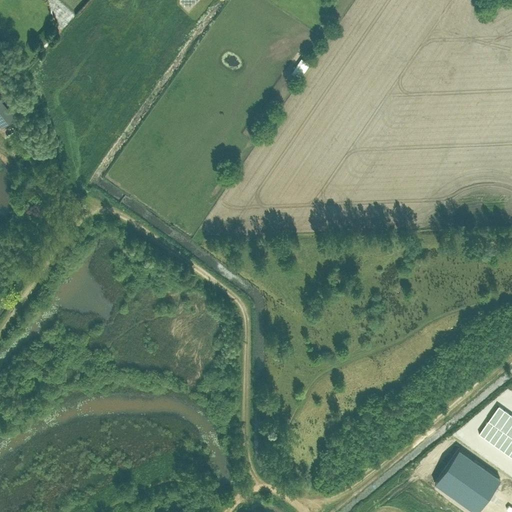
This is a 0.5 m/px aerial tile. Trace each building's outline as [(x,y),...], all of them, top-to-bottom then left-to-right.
[(0,96),(0,122),(13,112),(0,96)] [(498,405),(487,419),(492,423),(493,424),(504,409),(498,405)] [(504,409),(493,424),(497,427),(499,428),(509,413),(504,409)] [(511,414),(509,413),(499,428),(502,430),(505,432),(505,431),(511,421),(511,414)] [(487,419),(478,433),(483,436),(492,423),(487,419)] [(492,423),(483,436),(488,440),(497,427),(493,424),(492,423)] [(497,427),(488,440),(493,443),(502,430),(499,428),(497,427)] [(502,430),(493,443),(498,447),(507,433),(505,432),(502,430)] [(507,433),(498,447),(503,450),(511,437),(511,436),(510,436),(507,433)] [(511,437),(503,450),(508,454),(511,447),(511,437)] [(459,444),(435,478),(477,508),(501,474),(459,444)]
